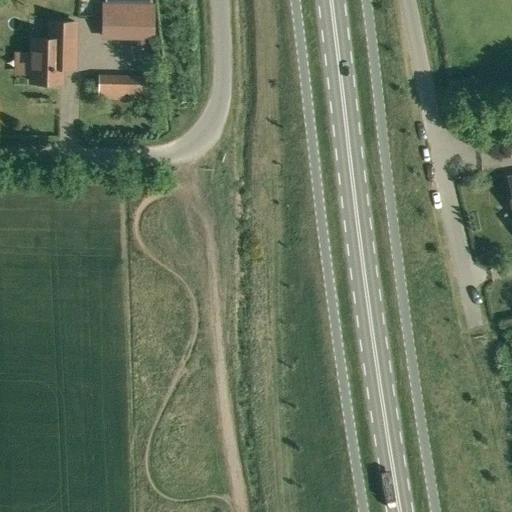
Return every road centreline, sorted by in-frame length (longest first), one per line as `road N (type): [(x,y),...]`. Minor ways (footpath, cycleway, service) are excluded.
road 1 (secondary): [(400,511),(329,0)]
road 2 (unclassified): [(216,0),(220,111),(198,139),(178,148),(0,145)]
